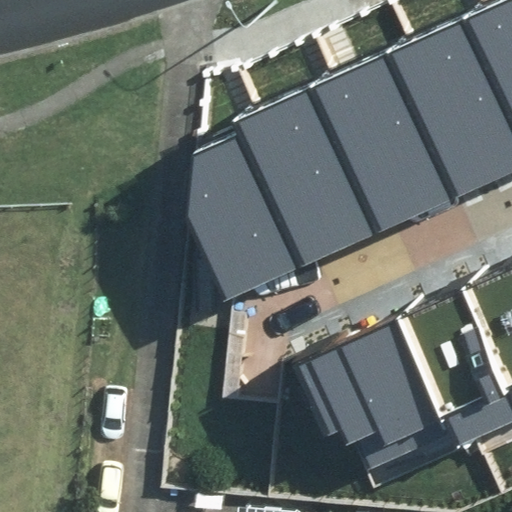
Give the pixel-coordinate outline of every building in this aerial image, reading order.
[(511,3),(466,25),(511,127),(511,3)] [(465,24),(387,58),(451,198),(511,171),(511,127),(466,25),(465,24)] [(310,93),(374,232),(451,198),(387,58),(310,93)] [(310,93),(239,123),(243,133),(299,267),(374,233),(374,232),(310,93)] [(243,133),(198,154),(185,220),(220,299),(299,267),(243,133)] [(511,269),(461,291),(511,408),(511,269)] [(511,421),(511,408),(461,291),(394,320),(438,422),(450,448),(511,421)] [(394,320),(294,363),(327,438),(339,432),(345,446),(379,431),(385,445),(438,422),(394,320)]
